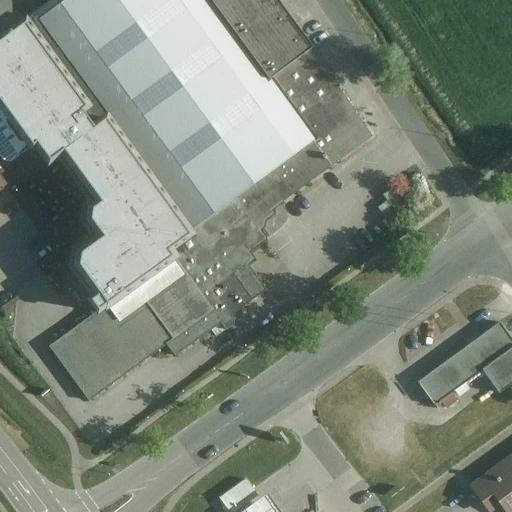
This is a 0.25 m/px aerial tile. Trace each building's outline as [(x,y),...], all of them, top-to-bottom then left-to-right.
[(375,135),(272,0),(53,0),(0,40),(0,150),(9,162),(37,139),(53,159),(59,155),(91,197),(85,203),(82,221),(91,233),(74,246),(70,268),(105,314),(49,349),(89,400),(169,344),(178,354),(223,324),(228,330),(235,325),(235,317),(233,315),(239,310),(269,290),(250,265),(253,262),(253,255),(250,252),(268,239),(262,231),(266,229),(266,224),(267,219),(275,213),(272,210),(277,207),(287,199),(340,161),(375,135)] [(511,397),(511,333),(501,318),(417,380),(441,413),(487,379),(504,403),(511,397)] [(511,511),(511,461),(476,488),(493,511),(498,511),(506,507),(509,511),(511,511)] [(248,481),(220,500),(227,511),(234,511),(258,496),(248,481)] [(280,511),(269,496),(246,511),(280,511)]
